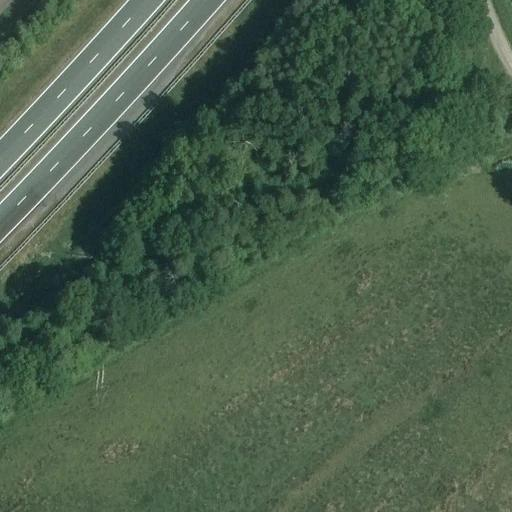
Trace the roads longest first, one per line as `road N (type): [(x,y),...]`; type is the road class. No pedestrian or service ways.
road 1 (trunk): [(0,225),(208,0)]
road 2 (trunk): [(146,0),(0,158)]
